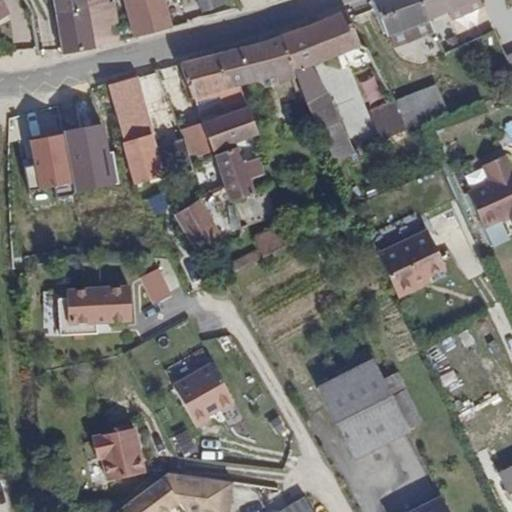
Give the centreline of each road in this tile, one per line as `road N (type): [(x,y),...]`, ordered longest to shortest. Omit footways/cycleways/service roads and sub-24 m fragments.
road 1 (tertiary): [(326,0),(0,85)]
road 2 (track): [(26,511),(0,202)]
road 3 (residential): [(343,511),(228,313)]
road 4 (unknown): [(511,334),(449,222)]
